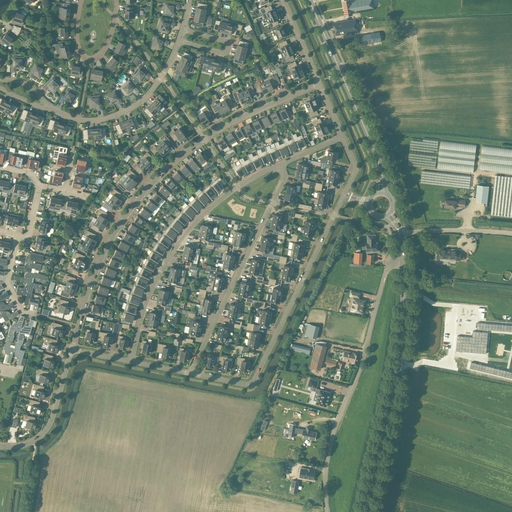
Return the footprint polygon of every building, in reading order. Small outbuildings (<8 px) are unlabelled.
[(351,14),(373,10),(371,0),(350,0),(349,0),(343,1),(346,15),(352,14),(351,14)] [(165,14),(174,16),(175,8),(178,9),(179,5),(164,3),(164,9),(165,9),(165,14)] [(195,14),(205,16),(207,5),(198,3),(195,14)] [(268,17),(277,13),(276,10),(275,11),(275,9),(273,10),(271,5),(261,10),(263,14),(266,13),(268,17)] [(124,18),(134,19),(135,8),(125,7),(124,18)] [(58,18),(68,20),(69,9),(60,8),(58,18)] [(12,22),(21,26),(24,19),(22,18),(23,14),(26,15),(27,12),(21,10),(21,11),(15,9),(13,16),(14,16),(12,22)] [(269,22),(271,27),(279,24),(277,19),(279,19),(278,17),(279,16),(277,13),(268,17),(270,22),(269,22)] [(193,25),(202,27),(205,16),(195,14),(193,25)] [(159,31),(168,33),(170,26),(173,27),(174,23),(160,19),(159,25),(160,26),(159,31)] [(334,23),(336,35),(357,32),(355,19),(334,23)] [(213,29),(224,32),(227,23),(216,20),(213,29)] [(224,32),(235,36),(237,29),(241,31),(242,25),(238,24),(237,26),(227,23),(224,32)] [(19,32),(25,35),(27,31),(20,29),(21,28),(14,26),(13,28),(19,32)] [(276,35),(278,39),(283,37),(287,36),(285,32),(282,26),(272,30),(274,35),(276,35)] [(57,28),(57,39),(67,38),(67,28),(57,28)] [(0,37),(0,42),(2,45),(4,42),(7,44),(9,42),(11,43),(15,37),(8,31),(3,36),(2,35),(0,37)] [(358,36),(360,46),(372,43),(372,44),(381,42),(380,32),(358,36)] [(152,47),(160,51),(163,44),(167,46),(168,42),(155,35),(152,41),(154,42),(152,47)] [(236,51),(245,54),(249,43),(239,40),(236,51)] [(282,48),(284,52),(293,48),(291,45),(291,46),(290,44),(288,45),(286,40),(278,44),(280,49),(282,48)] [(114,51),(123,55),(127,45),(118,42),(114,51)] [(58,48),(61,59),(70,56),(67,46),(58,48)] [(284,57),(286,62),(294,59),(292,54),(294,53),(293,52),(294,51),(293,48),(284,52),(285,57),(284,57)] [(233,62),(242,65),(245,54),(236,51),(233,62)] [(179,62),(188,66),(193,56),(184,52),(179,62)] [(11,72),(15,72),(15,68),(23,68),(23,59),(18,59),(18,57),(12,57),(11,72)] [(105,65),(112,71),(119,63),(112,57),(105,65)] [(141,60),(137,57),(133,62),(138,65),(141,60)] [(213,70),(216,60),(205,57),(203,67),(207,68),(206,71),(213,73),(213,70)] [(216,60),(213,70),(224,73),(227,64),(216,60)] [(291,69),(293,73),(302,69),(301,66),(300,67),(299,65),(297,66),(295,61),(287,65),(289,70),(291,69)] [(173,79),(176,81),(179,75),(183,76),(188,66),(179,62),(174,72),(176,73),(173,79)] [(33,74),(39,78),(44,70),(39,67),(40,66),(35,63),(28,75),(31,78),(33,74)] [(70,75),(81,77),(82,68),(72,66),(70,75)] [(133,77),(140,82),(145,77),(147,79),(150,75),(138,67),(135,72),(136,73),(133,77)] [(90,79),(100,81),(102,71),(91,69),(90,79)] [(293,78),(294,81),(301,78),(304,77),(303,74),(304,73),(302,69),(293,73),(295,78),(293,78)] [(265,82),(269,91),(274,89),(272,85),(273,84),(274,85),(280,83),(276,74),(268,78),(269,80),(265,82)] [(48,88),(53,93),(59,86),(56,83),(57,81),(52,77),(42,87),(45,90),(48,88)] [(121,89),(127,96),(133,91),(135,94),(138,91),(128,80),(124,84),(125,86),(121,89)] [(262,89),(264,94),(269,91),(265,82),(260,84),(259,81),(254,84),(258,92),(261,91),(260,90),(262,89)] [(243,91),(247,101),(252,99),(250,94),(251,94),(252,95),(255,93),(251,85),(246,87),(247,89),(243,91)] [(65,100),(71,104),(76,96),(71,94),(72,92),(67,89),(59,101),(63,103),(65,100)] [(106,97),(110,105),(116,101),(118,104),(122,102),(115,90),(109,93),(110,94),(106,97)] [(240,99),(242,103),(247,101),(243,91),(239,93),(238,91),(232,93),(236,102),(239,100),(239,99),(240,99)] [(97,107),(97,110),(101,110),(99,95),(93,96),(93,98),(88,99),(89,108),(97,107)] [(151,103),(158,110),(166,102),(160,95),(151,103)] [(220,102),(225,111),(230,109),(228,104),(229,104),(230,105),(233,103),(228,95),(223,98),(225,100),(220,102)] [(306,103),(307,107),(316,103),(315,99),(314,100),(313,97),(310,98),(310,97),(303,100),(304,103),(306,103)] [(3,111),(13,116),(18,107),(7,102),(3,111)] [(218,110),(221,114),(225,111),(220,102),(216,104),(215,102),(210,105),(215,113),(218,111),(217,110),(218,110)] [(143,111),(150,118),(158,110),(151,103),(143,111)] [(308,112),(310,117),(318,114),(316,109),(318,108),(317,106),(318,106),(316,103),(307,107),(309,112),(308,112)] [(198,115),(204,124),(209,120),(207,116),(208,116),(209,116),(211,115),(206,107),(202,110),(203,112),(198,115)] [(279,110),(280,113),(283,119),(292,116),(289,109),(286,110),(285,108),(279,110)] [(20,118),(30,123),(34,113),(23,109),(20,118)] [(271,116),(274,123),(283,119),(280,113),(277,114),(276,111),(270,114),(271,116)] [(30,123),(41,127),(44,118),(34,113),(30,123)] [(262,120),(265,127),(274,123),(271,116),(268,118),(267,115),(261,118),(262,120)] [(125,121),(129,130),(139,125),(135,116),(125,121)] [(315,126),(317,130),(326,126),(325,123),(324,122),(322,122),(320,118),(312,121),(314,126),(315,126)] [(47,128),(57,132),(61,123),(50,119),(47,128)] [(252,122),(253,124),(256,131),(257,131),(258,133),(260,132),(259,130),(265,127),(262,120),(259,121),(258,119),(252,122)] [(115,126),(119,135),(129,130),(125,121),(115,126)] [(57,132),(68,136),(71,127),(61,123),(57,132)] [(243,126),(244,128),(248,135),(256,131),(253,124),(250,125),(249,123),(243,126)] [(318,135),(319,138),(326,135),(329,133),(327,130),(328,130),(326,126),(317,130),(319,134),(318,135)] [(236,133),(239,139),(248,135),(244,128),(242,130),(240,127),(235,130),(236,133)] [(94,129),(94,139),(106,138),(105,128),(94,129)] [(177,137),(180,141),(185,137),(179,128),(174,132),(173,130),(168,133),(174,140),(177,139),(176,138),(177,137)] [(87,139),(87,144),(93,144),(92,139),(94,139),(94,129),(82,130),(83,139),(87,139)] [(226,135),(227,138),(231,144),(239,139),(236,133),(233,134),(232,132),(226,135)] [(291,135),(293,139),(296,147),(299,146),(300,148),(306,144),(302,135),(297,137),(296,133),(291,135)] [(163,141),(159,144),(166,152),(170,149),(167,145),(168,144),(169,145),(171,143),(165,136),(161,139),(163,141)] [(219,150),(221,151),(220,150),(231,144),(227,138),(224,139),(223,137),(217,140),(219,143),(217,145),(217,144),(217,146),(218,148),(219,150)] [(282,139),(284,143),(287,150),(288,150),(290,149),(291,151),(297,148),(296,147),(293,139),(288,141),(287,137),(282,139)] [(411,139),(408,165),(436,168),(439,140),(424,138),(423,140),(411,139)] [(441,140),(437,169),(474,173),(477,144),(441,140)] [(274,143),(275,146),(279,154),(281,153),(282,155),(288,152),(288,150),(287,150),(284,143),(280,144),(278,141),(274,143)] [(150,149),(156,156),(158,154),(158,153),(159,152),(162,156),(166,152),(159,144),(156,147),(154,146),(150,149)] [(265,147),(266,150),(270,158),(272,157),(274,159),(280,156),(279,154),(275,146),(271,148),(269,145),(265,147)] [(511,148),(483,145),(480,169),(511,172),(511,148)] [(261,162),(264,161),(265,163),(271,160),(270,158),(266,150),(262,152),(261,149),(256,151),(261,162)] [(320,162),(326,164),(327,159),(336,160),(338,153),(334,152),(334,150),(330,149),(330,151),(329,151),(327,156),(326,156),(321,158),(320,162)] [(8,159),(9,151),(6,151),(1,150),(1,153),(0,153),(0,161),(4,162),(5,159),(5,158),(8,159)] [(66,152),(54,150),(53,158),(57,159),(66,161),(67,156),(65,155),(66,152)] [(15,165),(18,153),(17,152),(15,152),(14,153),(12,153),(12,152),(10,151),(9,151),(8,159),(11,159),(10,160),(10,163),(15,165)] [(234,151),(224,157),(225,159),(235,153),(234,151)] [(247,155),(249,159),(253,166),(255,165),(256,167),(262,163),(261,162),(256,151),(257,154),(253,156),(252,153),(247,155)] [(145,158),(141,161),(149,169),(153,165),(149,161),(150,160),(151,161),(153,159),(147,152),(143,156),(145,158)] [(194,160),(198,166),(208,159),(208,160),(208,159),(208,157),(207,156),(205,154),(203,153),(204,154),(202,155),(200,152),(194,156),(196,158),(194,160)] [(24,163),(26,155),(18,153),(15,165),(20,166),(21,163),(24,163)] [(32,168),(34,157),(26,155),(24,163),(27,164),(26,167),(29,168),(30,168),(31,169),(32,168)] [(76,164),(85,166),(86,163),(87,163),(87,162),(89,162),(90,159),(82,155),(81,160),(78,159),(76,164)] [(32,168),(37,169),(38,166),(41,167),(43,159),(34,157),(32,168)] [(186,167),(191,172),(198,166),(194,160),(192,158),(187,162),(188,164),(186,167)] [(240,163),(246,172),(245,171),(247,170),(248,171),(254,168),(253,166),(249,159),(245,161),(243,158),(238,160),(240,163)] [(53,164),(52,167),(60,169),(61,166),(64,167),(66,161),(57,159),(56,165),(53,164)] [(132,167),(139,173),(141,171),(140,170),(142,169),(145,172),(149,169),(141,161),(138,165),(136,163),(132,167)] [(239,174),(240,176),(246,172),(240,163),(236,166),(234,163),(230,165),(236,176),(239,174)] [(306,172),(309,172),(310,166),(302,164),(300,163),(300,164),(298,163),(297,170),(306,172)] [(78,173),(86,175),(87,172),(84,171),(85,166),(76,164),(75,170),(79,170),(78,173)] [(178,173),(184,178),(189,174),(190,176),(192,174),(191,172),(186,167),(184,165),(179,169),(181,171),(178,173)] [(52,167),(50,175),(62,178),(63,172),(60,172),(60,169),(52,167)] [(328,169),(327,176),(338,178),(339,175),(340,173),(339,173),(340,171),(328,169)] [(128,176),(125,179),(133,186),(136,182),(133,179),(134,178),(137,176),(130,170),(126,174),(128,176)] [(305,179),(306,172),(297,170),(297,173),(296,173),(296,175),(296,177),(305,179)] [(423,170),(421,183),(470,188),(472,175),(423,170)] [(171,180),(176,185),(184,178),(178,173),(177,171),(172,176),(174,178),(171,180)] [(74,175),(73,181),(81,183),(81,182),(84,183),(86,175),(78,173),(77,176),(74,175)] [(48,184),(56,186),(57,182),(61,183),(62,178),(50,175),(48,184)] [(491,215),(511,217),(511,177),(495,175),(491,215)] [(338,178),(327,176),(327,179),(329,179),(328,183),(334,184),(334,185),(336,185),(337,185),(338,178)] [(220,177),(209,185),(214,192),(216,190),(218,192),(223,187),(222,186),(225,184),(220,177)] [(164,187),(170,192),(176,185),(171,180),(169,178),(165,183),(167,184),(164,187)] [(116,186),(123,192),(126,189),(125,188),(126,187),(129,190),(133,186),(125,179),(122,183),(120,181),(116,186)] [(10,192),(11,186),(9,185),(9,182),(4,181),(2,189),(7,190),(7,191),(10,192)] [(85,184),(81,183),(73,181),(72,186),(76,187),(75,190),(82,192),(83,189),(84,189),(85,184)] [(13,192),(19,193),(20,185),(15,184),(14,187),(11,186),(10,192),(13,193),(13,192)] [(18,196),(25,197),(26,197),(28,190),(25,189),(26,186),(20,185),(19,193),(18,196)] [(158,194),(163,199),(167,194),(170,192),(164,187),(162,185),(158,190),(160,192),(158,194)] [(209,185),(201,191),(207,198),(209,196),(211,198),(216,193),(214,192),(209,185)] [(286,192),(295,194),(298,195),(298,192),(296,191),(297,187),(291,186),(289,185),(289,186),(288,186),(286,192)] [(489,187),(477,185),(475,202),(487,203),(489,187)] [(112,195),(110,199),(118,205),(121,200),(117,198),(118,196),(119,197),(121,194),(114,189),(110,193),(112,195)] [(201,191),(194,198),(200,204),(202,203),(204,204),(208,199),(207,198),(201,191)] [(151,201),(157,206),(163,199),(158,194),(156,192),(151,197),(153,199),(151,201)] [(295,194),(286,192),(286,195),(285,195),(285,197),(285,198),(285,199),(294,201),(295,194)] [(318,192),(316,198),(328,201),(328,198),(329,198),(329,196),(329,195),(329,194),(318,192)] [(48,208),(54,209),(56,198),(51,197),(50,200),(47,200),(46,206),(49,206),(48,208)] [(61,200),(56,198),(54,209),(59,210),(59,212),(62,212),(62,211),(64,203),(61,203),(61,200)] [(194,198),(187,205),(193,211),(195,209),(197,211),(202,205),(200,204),(194,198)] [(328,201),(316,198),(316,201),(318,202),(317,205),(323,207),(325,208),(325,207),(326,207),(328,201)] [(102,206),(109,211),(111,208),(110,208),(111,206),(115,209),(118,205),(110,199),(107,203),(105,201),(102,206)] [(145,209),(151,213),(157,206),(151,201),(149,200),(145,205),(147,207),(145,209)] [(445,200),(444,207),(456,208),(456,206),(464,207),(465,200),(458,200),(458,201),(445,200)] [(66,204),(64,203),(62,211),(70,213),(73,202),(67,201),(66,204)] [(79,213),(80,207),(77,206),(78,203),(73,202),(70,213),(77,214),(78,213),(79,213)] [(187,205),(181,212),(187,218),(189,216),(190,217),(195,212),(193,211),(187,205)] [(139,217),(145,221),(151,213),(145,209),(143,207),(139,213),(141,214),(139,217)] [(99,215),(96,219),(105,225),(108,220),(104,218),(105,216),(106,217),(107,214),(99,209),(97,214),(99,215)] [(181,212),(174,219),(181,225),(182,223),(184,224),(188,219),(187,218),(181,212)] [(8,215),(5,214),(4,220),(7,221),(6,224),(11,225),(14,215),(8,213),(8,215)] [(274,214),(272,221),(284,223),(286,214),(283,214),(283,216),(277,215),(275,214),(275,215),(274,214)] [(20,226),(23,226),(24,220),(23,220),(24,217),(14,215),(11,225),(17,226),(17,224),(20,225),(20,226)] [(133,225),(139,229),(145,221),(139,217),(137,215),(133,221),(135,222),(133,225)] [(41,220),(39,226),(50,228),(52,220),(44,218),(44,221),(41,220)] [(89,227),(97,231),(98,229),(97,228),(98,227),(102,229),(105,225),(96,219),(94,223),(92,222),(89,227)] [(174,219),(168,227),(175,232),(176,230),(178,231),(182,226),(181,225),(174,219)] [(284,223),(272,221),(272,224),(271,224),(271,226),(271,228),(274,228),(273,233),(278,234),(285,236),(285,233),(280,232),(280,229),(282,230),(284,223)] [(306,221),(305,227),(314,229),(314,226),(315,226),(315,224),(315,223),(306,221)] [(128,233),(134,237),(139,229),(133,225),(131,224),(127,229),(130,230),(128,233)] [(210,233),(212,233),(214,227),(202,225),(201,231),(210,233)] [(41,235),(47,236),(47,233),(49,232),(50,228),(39,226),(38,231),(41,232),(41,235)] [(168,227),(162,234),(169,239),(171,237),(173,239),(176,233),(175,232),(168,227)] [(314,229),(305,227),(304,230),(302,230),(301,230),(300,231),(300,232),(301,233),(302,234),(303,234),(309,235),(309,236),(311,236),(312,236),(314,229)] [(86,236),(84,241),(94,245),(96,241),(92,238),(92,237),(93,238),(95,235),(87,230),(84,235),(86,236)] [(200,238),(209,240),(210,233),(201,231),(200,238)] [(234,231),(232,238),(244,240),(244,237),(245,237),(245,235),(245,233),(244,233),(244,232),(242,232),(234,231)] [(123,242),(129,245),(134,237),(128,233),(126,232),(122,237),(124,239),(123,242)] [(162,234),(157,242),(164,247),(165,245),(167,246),(171,240),(169,239),(162,234)] [(366,243),(366,251),(377,251),(377,243),(375,243),(375,235),(367,235),(367,243),(366,243)] [(263,237),(261,243),(271,245),(272,238),(266,237),(264,236),(264,237),(263,237)] [(244,240),(232,238),(231,244),(239,246),(241,247),(241,246),(242,246),(244,240)] [(118,250),(125,254),(129,245),(123,242),(120,240),(117,246),(120,247),(118,250)] [(77,249),(86,253),(87,250),(86,249),(87,248),(91,250),(94,245),(84,241),(82,245),(80,244),(77,249)] [(2,252),(7,253),(8,252),(11,253),(12,247),(9,246),(10,243),(5,242),(3,250),(2,252)] [(37,251),(45,253),(47,244),(44,244),(36,242),(35,248),(38,248),(37,251)] [(148,249),(151,251),(151,250),(159,255),(160,253),(162,254),(165,248),(164,247),(157,242),(153,248),(150,246),(148,249)] [(271,245),(261,243),(261,246),(260,246),(260,248),(260,249),(260,250),(269,252),(270,248),(272,249),(273,246),(271,245)] [(293,243),(291,249),(303,252),(303,249),(304,249),(304,247),(304,246),(304,245),(293,243)] [(183,252),(195,254),(196,248),(185,246),(183,252)] [(227,249),(221,248),(220,251),(223,251),(221,260),(233,262),(233,259),(234,259),(234,257),(234,256),(226,254),(227,249)] [(113,259),(120,262),(125,254),(118,250),(116,249),(113,255),(115,256),(113,259)] [(303,252),(291,249),(290,256),(298,258),(300,258),(301,258),(303,252)] [(440,260),(455,261),(455,260),(460,261),(460,259),(464,260),(464,255),(461,254),(456,253),(456,251),(456,249),(451,249),(451,250),(450,250),(450,251),(447,251),(445,251),(445,250),(440,250),(440,254),(439,254),(437,254),(436,260),(440,261),(440,260)] [(151,250),(151,251),(146,259),(154,263),(155,261),(157,262),(160,256),(159,255),(151,250)] [(76,259),(74,263),(84,267),(86,262),(81,260),(82,259),(83,259),(84,256),(76,252),(74,258),(76,259)] [(182,259),(193,261),(195,254),(183,252),(182,259)] [(353,263),(362,264),(362,253),(354,252),(353,263)] [(33,263),(34,259),(38,260),(38,261),(42,262),(43,256),(31,253),(31,254),(29,254),(28,254),(27,255),(26,256),(26,258),(19,257),(18,260),(29,262),(33,263)] [(109,268),(116,271),(120,262),(113,259),(111,258),(108,264),(111,265),(109,268)] [(146,259),(142,267),(149,271),(151,269),(153,270),(155,264),(154,263),(146,259)] [(233,262),(221,260),(218,259),(217,263),(223,264),(222,267),(228,268),(228,269),(230,269),(232,269),(233,262)] [(252,259),(251,266),(262,268),(263,265),(260,265),(261,261),(255,260),(256,259),(253,259),(252,259)] [(29,272),(31,273),(32,268),(36,269),(36,270),(40,271),(41,265),(33,263),(29,262),(29,263),(27,263),(26,264),(25,264),(24,266),(24,267),(17,266),(16,269),(29,272)] [(68,271),(76,275),(78,272),(77,271),(77,270),(82,272),(84,267),(74,263),(72,267),(70,266),(68,271)] [(281,269),(281,272),(292,274),(293,271),(293,269),(293,267),(284,265),(283,269),(281,269)] [(262,268),(251,266),(250,269),(249,271),(250,271),(249,272),(258,274),(259,270),(261,271),(262,268)] [(105,277),(112,280),(116,271),(109,268),(107,267),(104,273),(107,274),(105,277)] [(142,267),(137,276),(145,280),(146,277),(148,278),(151,272),(149,271),(142,267)] [(170,267),(169,274),(180,276),(182,269),(170,267)] [(212,273),(211,282),(222,284),(223,282),(224,279),(223,279),(223,278),(220,277),(220,275),(221,275),(222,272),(216,271),(210,270),(209,273),(212,273)] [(31,283),(32,277),(45,280),(46,276),(31,273),(29,272),(29,273),(28,273),(26,273),(25,274),(24,275),(24,278),(14,276),(14,280),(30,283),(31,283)] [(292,274),(281,272),(280,274),(282,275),(282,279),(287,280),(289,281),(289,280),(291,281),(292,274)] [(171,283),(174,284),(176,283),(176,282),(179,283),(180,276),(169,274),(168,281),(171,281),(171,283)] [(67,281),(65,286),(75,289),(77,284),(72,283),(73,281),(74,281),(75,278),(66,275),(65,281),(67,281)] [(145,284),(147,280),(145,280),(137,276),(135,275),(133,280),(135,281),(133,285),(141,288),(142,286),(145,287),(145,284)] [(102,286),(109,289),(112,280),(105,277),(103,276),(100,282),(103,283),(102,286)] [(240,288),(249,290),(250,283),(245,282),(242,281),(242,282),(241,281),(240,288)] [(222,284),(211,282),(210,286),(208,286),(206,289),(206,290),(200,289),(199,292),(205,293),(206,290),(209,291),(210,289),(217,290),(217,291),(219,291),(221,291),(222,284)] [(16,290),(31,293),(33,288),(37,289),(37,291),(41,291),(42,285),(31,283),(30,283),(29,284),(28,284),(27,284),(26,285),(25,287),(24,288),(25,289),(17,287),(16,290)] [(74,294),(75,289),(65,286),(62,285),(60,290),(61,290),(60,295),(69,298),(70,295),(69,294),(69,293),(74,294)] [(99,292),(98,295),(105,298),(109,289),(102,286),(99,285),(97,291),(99,292)] [(133,285),(130,294),(138,297),(139,295),(141,295),(143,289),(141,288),(133,285)] [(249,290),(240,288),(239,291),(238,293),(239,293),(238,295),(250,297),(251,290),(249,290)] [(273,288),(272,294),(281,296),(282,293),(283,291),(282,291),(282,290),(273,288)] [(158,296),(169,298),(170,298),(171,292),(159,289),(158,296)] [(32,309),(37,310),(38,306),(39,300),(35,299),(35,300),(30,299),(31,293),(16,290),(16,294),(23,295),(22,297),(23,299),(23,300),(24,301),(26,302),(25,303),(33,305),(32,309)] [(0,300),(4,299),(9,296),(6,291),(1,294),(2,296),(1,297),(0,295),(0,300)] [(350,311),(362,313),(365,300),(359,299),(360,293),(351,291),(350,296),(353,297),(350,311)] [(205,293),(199,292),(198,299),(199,300),(201,300),(200,304),(211,307),(212,304),(213,302),(212,302),(213,300),(204,298),(205,293)] [(130,294),(126,303),(135,306),(135,303),(138,304),(140,298),(138,297),(130,294)] [(281,296),(272,294),(271,301),(276,302),(276,303),(279,303),(280,303),(281,296)] [(96,302),(95,305),(103,307),(105,298),(98,295),(96,295),(94,301),(96,302)] [(156,303),(168,305),(169,298),(158,296),(156,303)] [(62,311),(68,313),(70,307),(65,306),(66,304),(67,305),(68,301),(59,299),(57,304),(60,305),(58,312),(61,313),(62,311)] [(0,312),(0,313),(4,310),(14,305),(12,302),(6,305),(5,304),(4,303),(2,302),(1,302),(0,302),(0,312)] [(126,303),(123,312),(132,315),(133,312),(135,313),(136,306),(135,306),(126,303)] [(238,312),(240,313),(241,310),(239,309),(239,305),(234,304),(232,303),(232,304),(230,304),(229,310),(238,312)] [(93,314),(100,316),(102,310),(104,310),(105,308),(103,307),(95,305),(93,304),(91,310),(94,311),(93,314)] [(211,307),(200,304),(199,311),(206,313),(209,314),(209,313),(210,313),(211,307)] [(0,318),(3,317),(5,322),(19,314),(17,311),(10,315),(10,313),(9,312),(7,311),(6,311),(4,311),(4,310),(0,313),(0,312),(0,318)] [(237,319),(238,312),(229,310),(228,313),(227,315),(228,315),(228,317),(237,319)] [(260,313),(259,316),(270,318),(271,316),(272,313),(271,313),(272,312),(263,310),(262,314),(260,313)] [(121,322),(129,324),(130,321),(132,322),(133,315),(132,315),(123,312),(121,322)] [(149,319),(158,320),(160,321),(162,314),(150,312),(149,319)] [(14,331),(19,332),(21,328),(24,317),(21,316),(19,319),(17,323),(15,323),(14,323),(12,324),(12,326),(10,325),(7,337),(13,339),(14,335),(13,335),(14,331)] [(201,324),(202,322),(198,322),(198,320),(199,320),(200,317),(194,316),(194,319),(193,321),(191,320),(190,321),(189,327),(200,329),(201,326),(202,324),(201,324)] [(270,318),(259,316),(258,323),(266,324),(265,325),(268,325),(269,325),(270,318)] [(17,340),(23,341),(24,338),(23,338),(24,333),(29,335),(34,320),(30,319),(28,326),(26,325),(25,325),(24,326),(23,326),(22,327),(22,328),(21,328),(19,332),(17,340)] [(147,325),(156,327),(158,320),(149,319),(147,325)] [(55,335),(62,337),(63,331),(59,329),(59,328),(60,328),(61,325),(52,322),(51,328),(53,328),(51,335),(55,336),(55,335)] [(511,325),(477,322),(477,328),(511,331),(511,325)] [(306,336),(317,339),(320,327),(307,324),(304,335),(306,336)] [(218,332),(230,335),(231,328),(223,327),(223,326),(221,326),(220,326),(218,332)] [(200,329),(189,327),(188,333),(196,335),(198,336),(198,335),(199,336),(200,329)] [(85,341),(93,342),(95,333),(89,332),(90,330),(86,329),(84,337),(86,337),(85,341)] [(457,336),(456,351),(486,353),(488,332),(473,331),(472,337),(457,336)] [(103,344),(110,346),(112,337),(106,336),(107,333),(99,332),(98,339),(103,341),(103,344)] [(230,335),(218,332),(218,336),(217,335),(217,338),(217,339),(228,341),(230,335)] [(252,332),(249,332),(248,338),(259,341),(260,338),(261,338),(261,336),(260,336),(261,334),(252,332)] [(118,347),(126,349),(127,340),(122,339),(122,336),(119,336),(117,343),(119,344),(118,347)] [(14,348),(9,347),(11,343),(12,343),(13,339),(7,337),(3,349),(4,350),(4,351),(5,353),(6,355),(9,355),(6,362),(8,363),(10,363),(13,352),(14,348)] [(51,350),(57,352),(59,346),(54,345),(55,343),(56,344),(57,340),(48,338),(46,343),(49,344),(47,351),(50,352),(51,350)] [(259,341),(248,338),(247,345),(255,347),(257,348),(257,347),(258,347),(259,341)] [(18,365),(20,366),(24,351),(19,349),(21,345),(23,341),(17,340),(14,348),(13,352),(14,352),(14,354),(14,355),(15,357),(17,357),(19,358),(16,365),(18,365)] [(142,352),(149,353),(151,345),(146,343),(146,341),(142,340),(141,348),(143,348),(142,352)] [(309,367),(321,371),(327,346),(315,343),(309,367)] [(165,345),(158,344),(157,351),(162,352),(161,356),(166,357),(168,358),(168,357),(169,357),(171,348),(165,347),(165,345)] [(291,350),(309,354),(311,349),(292,344),(291,350)] [(183,349),(180,348),(178,355),(180,356),(179,359),(184,360),(183,361),(186,361),(187,361),(188,352),(183,351),(183,349)] [(352,363),(357,364),(359,354),(355,353),(354,353),(345,351),(343,361),(352,363)] [(46,366),(53,368),(55,362),(50,360),(50,359),(51,359),(52,356),(43,353),(42,359),(44,359),(42,366),(46,367),(46,366)] [(211,354),(206,353),(205,361),(207,361),(206,365),(213,366),(214,363),(217,364),(218,357),(212,355),(212,354),(211,354)] [(227,357),(220,356),(218,363),(224,365),(223,368),(227,369),(229,370),(229,369),(230,370),(232,361),(227,360),(227,357)] [(245,359),(237,357),(236,365),(241,366),(241,369),(245,370),(245,371),(247,371),(248,371),(250,362),(244,361),(245,359)] [(511,372),(471,362),(469,368),(511,378),(511,372)] [(38,380),(48,383),(50,377),(46,376),(46,374),(47,374),(48,371),(39,369),(38,374),(40,375),(38,380)] [(327,407),(331,393),(321,390),(317,389),(317,388),(319,381),(311,379),(309,386),(314,387),(313,391),(320,392),(317,404),(327,407)] [(37,397),(44,398),(46,392),(41,391),(42,390),(43,390),(44,387),(35,384),(33,389),(35,390),(33,397),(37,398),(37,397)] [(33,412),(40,414),(41,408),(37,407),(37,405),(38,405),(39,402),(30,400),(29,405),(31,406),(29,412),(33,414),(33,412)] [(29,427),(35,429),(37,423),(32,422),(33,420),(34,421),(35,418),(26,415),(24,420),(27,421),(25,428),(28,429),(29,427)] [(311,440),(315,440),(317,432),(311,431),(312,427),(307,426),(306,430),(304,430),(302,438),(309,439),(309,440),(311,440)] [(299,477),(314,479),(315,471),(301,468),(299,477)] [(290,492),(297,493),(299,481),(292,480),(290,492)]
